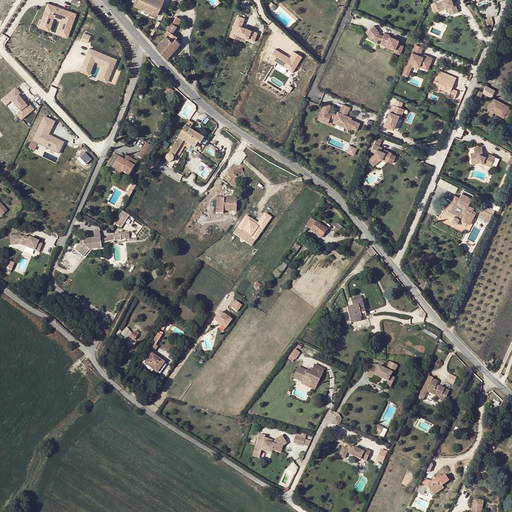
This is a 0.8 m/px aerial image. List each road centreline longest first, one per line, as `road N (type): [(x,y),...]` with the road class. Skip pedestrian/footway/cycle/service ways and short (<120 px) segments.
road 1 (residential): [(144,42),(49,281),(95,310),(102,325),(97,342),(83,349)]
road 2 (tertiary): [(144,42),(225,121),(323,182),(394,264)]
road 3 (residential): [(506,0),(394,264)]
road 4 (residential): [(511,184),(448,330)]
road 5 (residential): [(149,411),(282,498)]
road 6 (unknown): [(106,146),(0,50)]
road 7 (residential): [(149,411),(225,297)]
road 8 (unknown): [(161,168),(208,185),(225,158),(218,132),(225,121)]
